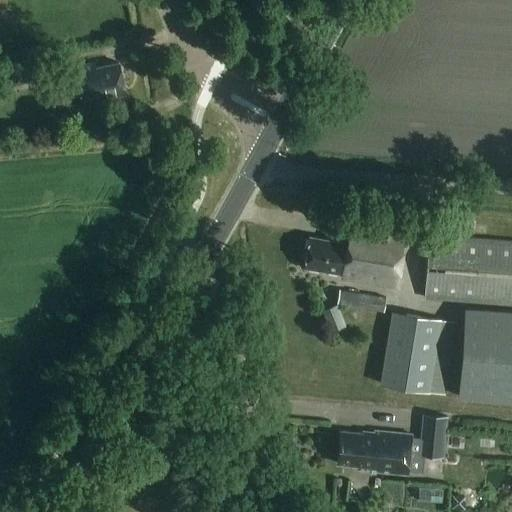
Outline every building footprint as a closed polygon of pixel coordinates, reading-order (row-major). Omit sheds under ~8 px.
[(15,90),(24,88),(23,84),(44,80),(39,60),(10,67),(15,90)] [(125,95),(119,63),(97,68),(96,64),(52,73),(60,113),(89,107),(88,102),(125,95)] [(393,288),(402,234),(347,224),(344,242),(306,235),(301,266),(338,273),(337,278),(393,288)] [(511,304),(511,242),(427,236),(422,298),(511,304)] [(384,312),(387,298),(340,290),(338,304),(384,312)] [(511,314),(462,311),(457,391),(511,396),(511,314)] [(445,394),(456,322),(390,312),(380,384),(445,394)] [(445,458),(449,417),(423,415),(419,455),(445,458)] [(407,472),(410,432),(374,429),(373,433),(339,430),(336,462),(359,464),(358,468),(407,472)] [(452,497),(452,509),(464,509),(464,497),(452,497)]
